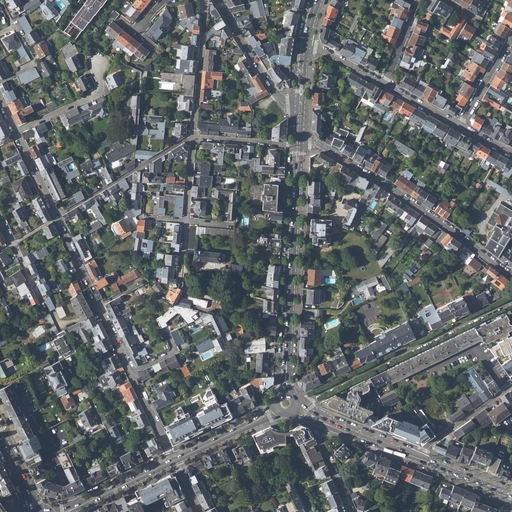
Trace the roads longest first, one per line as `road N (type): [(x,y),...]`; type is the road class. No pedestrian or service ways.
road 1 (residential): [(511,277),(386,184),(316,143),(298,141)]
road 2 (residential): [(297,400),(511,299)]
road 3 (secondary): [(295,197),(286,357)]
road 4 (residential): [(56,216),(193,136)]
road 5 (residential): [(205,0),(193,136)]
road 6 (primary): [(416,458),(298,403)]
road 7 (residential): [(15,131),(98,91),(97,63)]
road 8 (residential): [(511,385),(416,458)]
